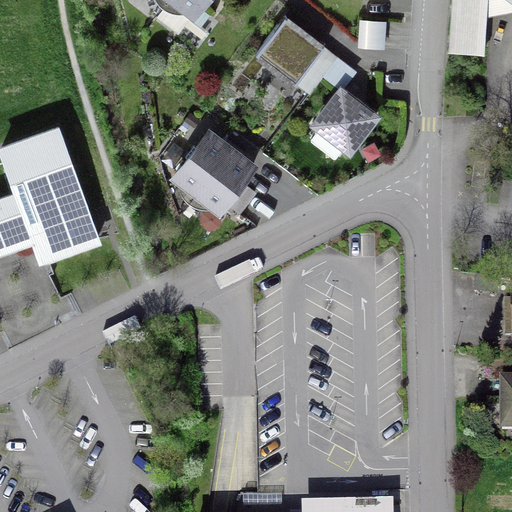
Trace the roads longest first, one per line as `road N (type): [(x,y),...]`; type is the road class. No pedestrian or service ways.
road 1 (residential): [(426,192),(353,204),(0,379)]
road 2 (residential): [(426,192),(432,511)]
road 3 (residential): [(430,0),(426,192)]
